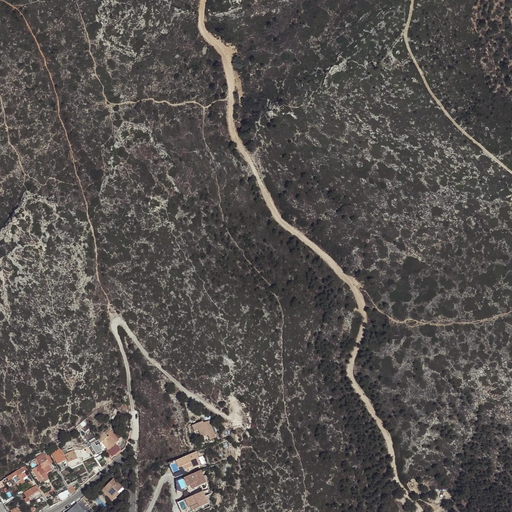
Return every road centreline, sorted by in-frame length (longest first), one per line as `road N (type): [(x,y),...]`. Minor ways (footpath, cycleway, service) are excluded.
road 1 (track): [(420,511),(393,477),(387,439),(344,373),(362,315),(353,285),(273,214),(229,127),(226,63),(202,32),(202,0)]
road 2 (residential): [(51,511),(123,460),(133,467),(131,511)]
